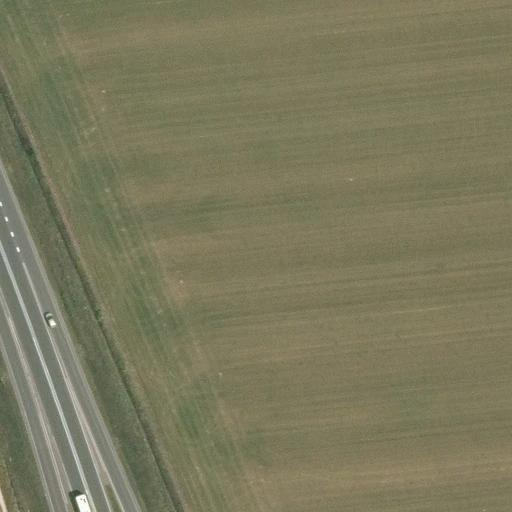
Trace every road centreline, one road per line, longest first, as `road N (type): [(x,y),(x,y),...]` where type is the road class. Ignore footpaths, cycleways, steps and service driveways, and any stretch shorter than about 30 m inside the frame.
road 1 (trunk): [(131,511),(9,271)]
road 2 (trunk): [(9,271),(93,511)]
road 3 (trunk): [(0,277),(60,511)]
